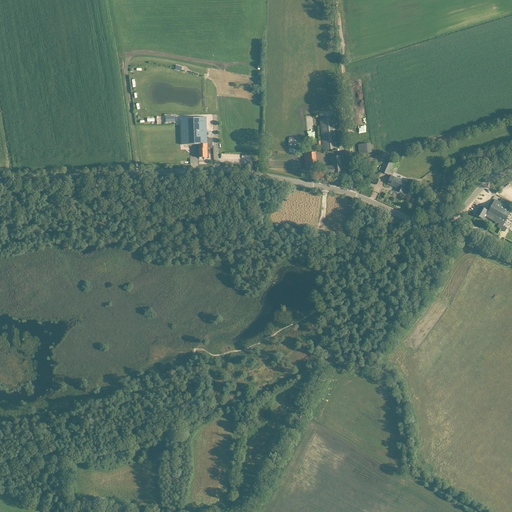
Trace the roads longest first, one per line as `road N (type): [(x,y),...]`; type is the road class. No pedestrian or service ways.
road 1 (tertiary): [(0,179),(222,169),(325,187),(435,224),(511,167)]
road 2 (track): [(330,359),(111,452),(67,457)]
road 3 (track): [(330,359),(391,375),(411,470),(478,511)]
road 4 (track): [(337,0),(353,195)]
